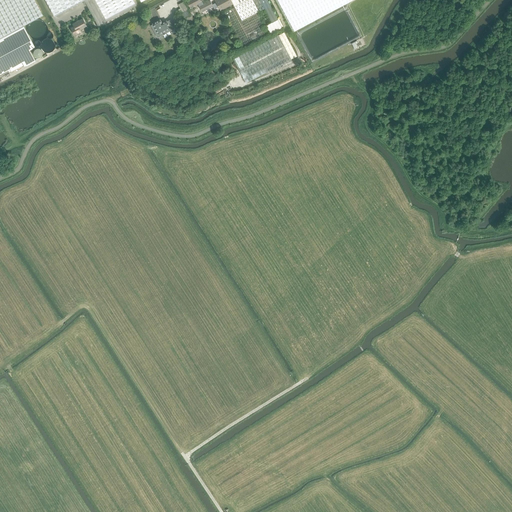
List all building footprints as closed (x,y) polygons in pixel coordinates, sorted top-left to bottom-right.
[(0,0),(0,73),(22,62),(24,66),(34,59),(29,50),(35,47),(23,26),(42,16),(33,0),(0,0)] [(46,0),(55,15),(83,0),(46,0)] [(133,0),(85,0),(85,1),(98,26),(107,21),(130,9),(131,11),(136,9),(135,6),(136,6),(133,0)] [(189,0),(190,0),(187,1),(190,8),(193,7),(198,5),(198,4),(199,6),(203,15),(214,9),(218,7),(220,11),(233,4),(242,21),(264,9),(272,22),(266,25),(270,33),(283,26),(279,18),(278,19),(267,0),(215,0),(216,3),(212,5),(210,0),(204,4),(203,2),(204,2),(202,0),(189,0)] [(275,0),(293,32),(352,0),(275,0)] [(188,9),(180,14),(189,30),(194,21),(188,9)] [(80,29),(86,26),(83,19),(73,24),(74,27),(71,29),(75,35),(81,32),(80,29)] [(153,24),(151,25),(157,37),(161,35),(163,38),(164,38),(165,38),(168,36),(177,31),(170,19),(167,21),(166,20),(162,23),(160,19),(159,19),(153,23),(153,22),(153,23),(153,24)] [(246,83),(297,56),(284,31),(233,58),(246,83)] [(42,52),(42,51),(41,50),(41,49),(41,48),(40,48),(39,47),(38,47),(37,47),(36,47),(35,47),(34,48),(33,49),(33,50),(32,51),(32,52),(32,53),(33,54),(34,55),(35,56),(36,56),(37,56),(38,56),(39,56),(40,56),(40,55),(41,55),(41,54),(42,53),(42,52)]
